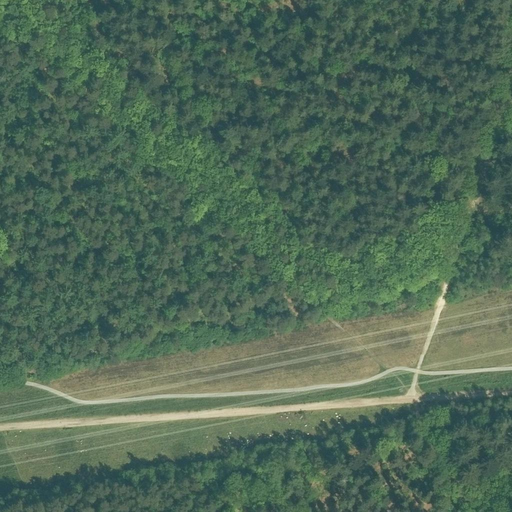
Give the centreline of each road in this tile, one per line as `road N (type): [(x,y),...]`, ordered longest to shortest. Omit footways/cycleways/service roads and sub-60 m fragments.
road 1 (track): [(511,391),(0,427)]
road 2 (track): [(511,81),(411,392),(452,480)]
